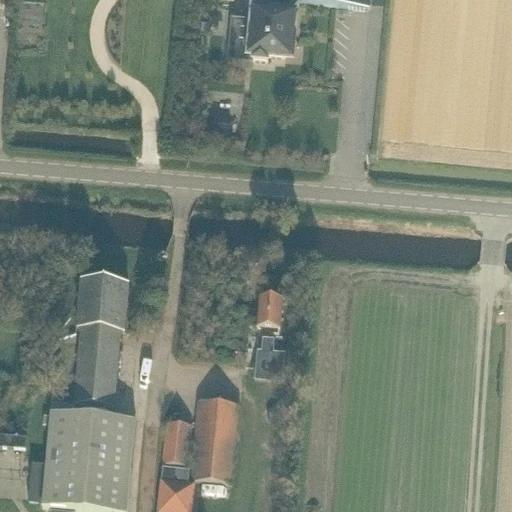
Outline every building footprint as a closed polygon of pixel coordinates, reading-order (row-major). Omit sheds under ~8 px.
[(369,14),(370,0),(276,0),(275,16),(254,14),(253,28),(249,28),(249,24),(248,24),(245,58),(254,58),(253,64),(268,65),(269,60),(286,61),(289,32),(294,32),(295,18),(290,17),(291,7),(369,14)] [(124,335),(128,289),(81,285),(78,331),(81,332),(75,408),(114,411),(120,335),(124,335)] [(279,334),(282,303),(261,301),(258,332),(263,332),(260,354),(257,354),(256,366),(272,368),(273,356),(270,355),(272,337),(277,338),(277,334),(279,334)] [(245,352),(248,313),(220,310),(216,349),(245,352)] [(231,489),(239,410),(199,406),(193,471),(188,470),(191,429),(166,427),(158,511),(193,511),(196,486),(231,489)] [(46,511),(127,511),(135,428),(44,419),(43,429),(50,430),(42,511),(46,511)]
